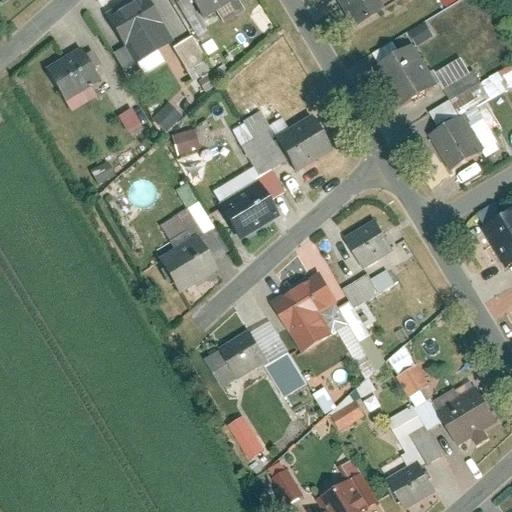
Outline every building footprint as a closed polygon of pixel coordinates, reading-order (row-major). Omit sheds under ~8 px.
[(160,20),(147,0),(132,0),(100,20),(114,44),(120,41),(135,66),(166,48),(151,25),(160,20)] [(191,0),(201,16),(225,0),(191,0)] [(368,0),(336,0),(352,28),(377,13),(368,0)] [(459,0),(440,0),(446,9),(460,1),(459,0)] [(426,25),(407,32),(412,46),(431,38),(426,25)] [(207,64),(192,39),(174,51),(190,75),(207,64)] [(41,78),(59,103),(96,79),(79,53),(41,78)] [(401,56),(378,68),(396,99),(418,86),(401,56)] [(462,60),(432,77),(441,92),(471,75),(462,60)] [(479,89),(472,76),(443,93),(450,106),(479,89)] [(167,103),(149,120),(162,133),(180,116),(167,103)] [(129,108),(115,117),(126,134),(140,125),(129,108)] [(461,118),(425,142),(442,168),(478,144),(461,118)] [(271,144),(285,169),(320,149),(307,124),(271,144)] [(195,130),(171,137),(177,157),(201,151),(195,130)] [(214,212),(230,238),(273,213),(257,186),(214,212)] [(511,210),(477,232),(500,270),(511,263),(511,210)] [(374,224),(342,244),(361,274),(393,254),(374,224)] [(152,261),(172,295),(215,269),(195,236),(152,261)] [(369,278),(351,289),(363,307),(380,296),(369,278)] [(324,280),(272,307),(298,357),(326,342),(315,322),(339,309),(324,280)] [(265,367),(248,335),(215,352),(232,385),(265,367)] [(289,354),(270,363),(280,382),(298,372),(289,354)] [(414,369),(396,379),(408,402),(427,391),(414,369)] [(492,426),(474,392),(432,414),(449,448),(492,426)] [(356,402),(331,415),(339,432),(365,419),(356,402)] [(249,425),(259,445),(282,434),(272,413),(249,425)] [(246,462),(263,452),(240,416),(224,427),(246,462)] [(440,459),(422,430),(409,438),(427,467),(440,459)] [(345,479),(358,474),(352,460),(339,466),(345,479)] [(388,482),(403,509),(428,495),(412,468),(388,482)] [(286,473),(272,481),(287,507),(301,499),(286,473)] [(374,511),(358,486),(317,511),(374,511)]
